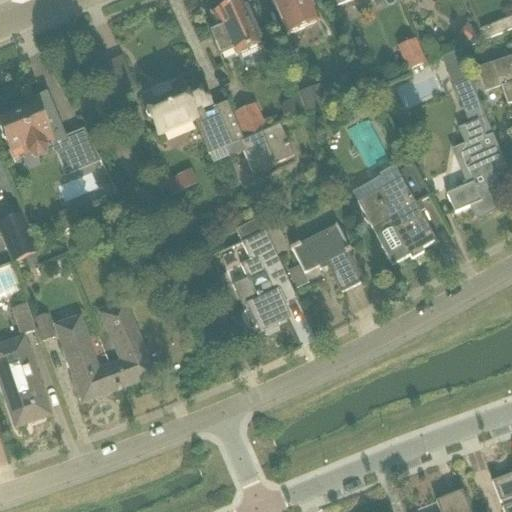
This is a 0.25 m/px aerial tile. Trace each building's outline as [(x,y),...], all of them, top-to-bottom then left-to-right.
[(264,47),(243,0),(229,0),(224,2),(227,9),(212,16),(219,32),(211,36),(220,57),(235,51),(238,58),(264,47)] [(309,0),(271,0),(288,36),(319,22),(309,0)] [(330,0),(334,9),(356,0),(330,0)] [(511,18),(479,32),(483,43),(511,30),(511,18)] [(457,39),(468,46),(469,49),(483,43),(479,32),(478,32),(467,25),(457,39)] [(426,65),(417,40),(398,48),(408,72),(426,65)] [(469,80),(458,53),(442,60),(453,86),(469,80)] [(511,129),(508,133),(511,140),(511,57),(476,70),(485,95),(502,89),(508,107),(511,105),(511,129)] [(469,80),(453,86),(464,111),(479,104),(469,80)] [(154,120),(160,134),(194,120),(203,142),(226,133),(217,113),(218,113),(216,109),(194,118),(192,113),(209,106),(204,94),(199,96),(194,85),(182,90),(180,84),(144,99),(148,108),(146,114),(148,118),(154,120)] [(320,110),(311,89),(298,95),(307,116),(320,110)] [(0,114),(0,128),(14,161),(28,155),(29,157),(37,163),(70,150),(47,95),(0,114)] [(350,119),(341,101),(323,109),(333,128),(350,119)] [(271,173),(271,167),(294,157),(281,128),(271,132),(271,131),(244,142),(233,115),(232,116),(227,104),(226,104),(228,108),(218,113),(217,113),(226,133),(203,142),(210,156),(224,150),(228,159),(243,153),(252,175),(260,172),(264,175),(271,173)] [(257,104),(233,115),(244,142),(271,131),(267,121),(264,122),(257,104)] [(495,175),(507,170),(485,118),(457,130),(465,148),(459,150),(466,165),(461,167),(469,186),(447,196),(455,215),(473,207),(480,219),(499,209),(490,185),(496,183),(493,176),(495,175)] [(392,268),(436,243),(416,206),(429,199),(411,165),(396,173),(394,169),(379,177),(381,180),(352,195),(392,268)] [(310,186),(314,173),(302,170),(298,183),(310,186)] [(188,190),(181,176),(165,183),(172,197),(188,190)] [(76,215),(54,224),(59,235),(81,226),(76,215)] [(0,225),(0,257),(9,254),(13,263),(38,253),(23,216),(0,225)] [(273,228),(268,216),(236,232),(242,244),(265,232),(273,228)] [(305,274),(319,267),(320,272),(321,271),(320,267),(326,264),(341,294),(362,284),(348,255),(350,254),(337,227),(335,228),(336,230),(300,248),(300,247),(292,250),(305,276),(306,276),(305,274)] [(266,235),(277,256),(287,252),(285,247),(286,246),(278,228),(277,228),(266,233),(266,235)] [(252,261),(226,273),(226,274),(227,273),(234,288),(233,288),(234,289),(245,312),(244,312),(245,314),(251,311),(259,328),(261,333),(263,332),(265,336),(280,330),(278,325),(288,320),(283,308),(297,301),(277,256),(266,235),(245,245),(252,261)] [(41,266),(37,256),(25,260),(29,270),(41,266)] [(214,278),(205,262),(199,265),(194,268),(201,281),(203,284),(208,281),(214,278)] [(155,377),(123,303),(100,313),(122,364),(110,369),(119,393),(121,392),(119,386),(152,374),(153,378),(155,377)] [(22,337),(35,332),(27,306),(13,310),(22,337)] [(98,374),(84,339),(89,337),(82,316),(54,326),(83,405),(117,392),(118,393),(119,393),(110,369),(98,374)] [(36,320),(44,344),(54,340),(46,317),(36,320)] [(50,417),(22,338),(0,346),(0,385),(16,429),(50,417)] [(511,511),(511,480),(510,481),(502,484),(499,486),(496,487),(495,487),(492,488),(491,484),(489,485),(497,505),(498,505),(500,511),(499,511),(511,511)] [(470,511),(462,492),(436,503),(439,511),(470,511)]
